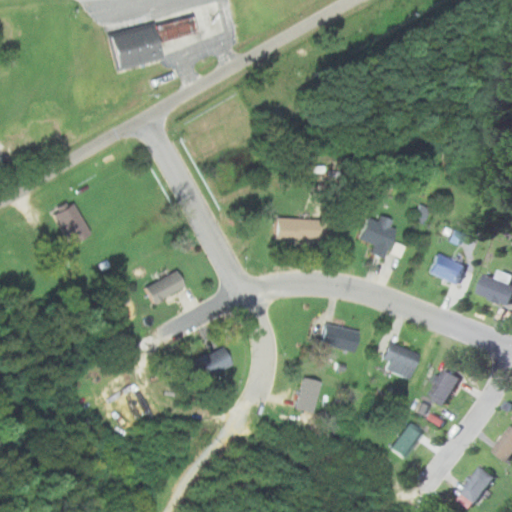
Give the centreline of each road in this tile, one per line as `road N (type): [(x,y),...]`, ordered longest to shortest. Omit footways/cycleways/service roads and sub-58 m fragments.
road 1 (residential): [(152,119),(249,294),(265,343),(257,383),(169,511)]
road 2 (residential): [(0,200),(361,0)]
road 3 (residential): [(511,349),(374,294),(315,284),(249,294),(172,333)]
road 4 (residential): [(511,349),(487,405),(411,502)]
